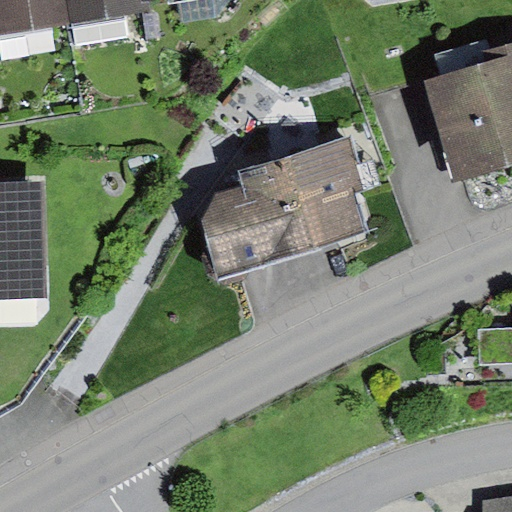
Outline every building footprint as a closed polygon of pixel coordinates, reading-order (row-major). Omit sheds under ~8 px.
[(63,0),(0,0),(0,63),(6,63),(2,38),(68,26),(63,0)] [(139,0),(63,0),(68,26),(143,14),(140,7),(139,0)] [(511,62),(511,63),(428,88),(457,186),(511,170),(511,47),(508,49),(511,62)] [(213,202),(203,231),(220,284),(364,237),(352,197),(367,194),(352,141),(239,172),(246,193),(213,202)] [(45,190),(0,190),(0,304),(47,304),(45,190)] [(511,330),(480,333),(483,365),(511,364),(511,330)] [(511,511),(511,499),(483,504),(482,511),(511,511)]
